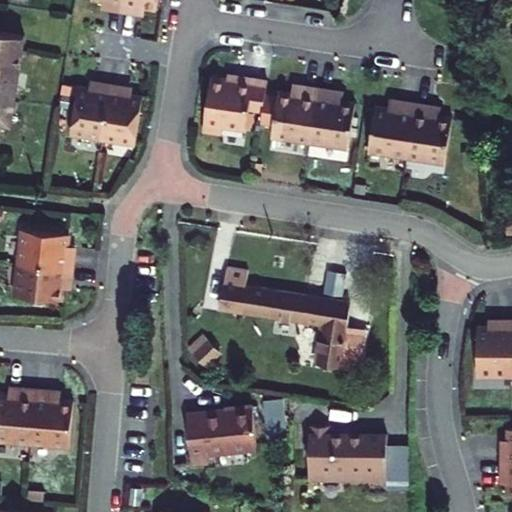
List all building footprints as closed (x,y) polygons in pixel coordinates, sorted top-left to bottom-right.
[(125,0),(99,0),(103,1),(110,2),(109,8),(124,10),(125,0)] [(157,9),(158,0),(125,0),(124,10),(138,13),(139,6),(146,7),(157,9)] [(17,49),(19,34),(0,31),(0,62),(20,66),(22,50),(17,49)] [(0,87),(16,90),(20,66),(0,62),(0,87)] [(79,86),(72,133),(104,138),(112,85),(97,82),(96,89),(90,88),(79,86)] [(104,138),(136,143),(143,96),(133,94),(126,93),(127,87),(112,85),(104,138)] [(202,87),(194,141),(212,142),(213,136),(238,138),(241,118),(254,120),(257,89),(229,85),(228,91),(202,87)] [(0,120),(11,122),(16,90),(0,87),(0,120)] [(69,109),(71,96),(62,94),(60,107),(69,109)] [(292,104),(270,101),(264,146),(341,157),(347,112),(325,110),(325,101),(294,96),(292,104)] [(390,120),(367,117),(362,162),(440,173),(445,128),(422,125),(423,116),(391,110),(390,120)] [(58,239),(11,235),(4,300),(50,306),(51,294),(52,289),(60,291),(65,261),(55,259),(56,251),(58,239)] [(346,370),(352,329),(358,300),(259,284),(260,269),(236,265),(231,309),(324,325),(319,362),(346,370)] [(496,326),(479,326),(478,374),(510,374),(511,318),(496,318),(496,326)] [(210,336),(197,346),(209,360),(222,349),(210,336)] [(17,400),(0,399),(0,444),(69,450),(73,405),(49,403),(49,394),(18,391),(17,400)] [(251,404),(186,412),(192,462),(209,461),(208,452),(254,448),(256,444),(251,404)] [(388,434),(331,433),(332,425),(310,424),(309,478),(387,479),(388,434)] [(511,427),(510,428),(510,447),(503,447),(503,461),(511,460),(511,427)] [(511,493),(511,460),(503,461),(503,474),(510,475),(509,494),(511,493)]
